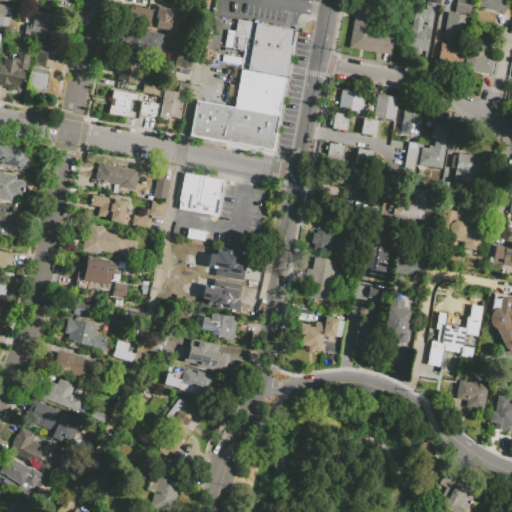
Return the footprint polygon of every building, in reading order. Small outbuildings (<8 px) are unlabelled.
[(393,33),(390,54),(381,53),(347,47),(354,0),(388,0),(388,5),(375,3),(371,29),(393,33)] [(456,0),(471,0),(469,15),(454,12),(456,3),(456,0)] [(476,0),(475,6),(483,7),(483,8),(497,11),(503,12),(504,0),(476,0)] [(0,12),(8,14),(9,6),(0,4),(0,12)] [(155,10),(171,13),(167,30),(125,21),(128,9),(133,10),(134,6),(155,11),(155,10)] [(421,29),(410,27),(413,8),(429,11),(428,16),(427,23),(422,22),(421,29)] [(24,9),(49,14),(48,17),(55,18),(50,40),(22,35),(24,25),(21,25),(24,9)] [(447,12),(442,39),(464,43),(469,16),(447,12)] [(0,16),(9,18),(6,33),(0,32),(0,16)] [(236,20),(294,31),(285,77),(241,69),(239,69),(240,65),(220,62),(226,30),(234,31),(236,20)] [(127,25),(149,29),(148,31),(164,34),(161,51),(145,48),(144,56),(123,52),(125,42),(121,41),(121,38),(124,38),(127,25)] [(421,29),(429,30),(426,51),(419,50),(419,54),(411,53),(411,50),(407,49),(410,27),(421,29)] [(471,36),(464,70),(489,74),(491,75),(495,55),(484,53),(485,44),(487,44),(487,40),(471,36)] [(440,42),(436,65),(459,69),(464,46),(440,42)] [(35,66),(39,46),(50,48),(46,68),(42,67),(35,66)] [(177,50),(194,53),(191,69),(174,66),(177,50)] [(17,53),(28,55),(23,81),(25,82),(23,92),(6,89),(6,87),(0,86),(0,59),(1,54),(7,55),(7,58),(10,58),(11,54),(16,55),(17,53)] [(139,65),(136,84),(116,80),(117,76),(113,76),(115,65),(123,66),(124,60),(136,63),(136,65),(139,65)] [(171,68),(178,69),(177,78),(169,77),(171,68)] [(36,90),(26,89),(29,69),(39,70),(36,90)] [(278,116),(285,77),(241,69),(234,108),(278,116)] [(39,70),(48,72),(45,92),(36,90),(39,70)] [(178,81),(187,83),(184,97),(175,95),(178,81)] [(363,94),(359,114),(337,110),(341,89),(363,94)] [(113,102),(114,99),(111,98),(112,90),(136,95),(135,100),(130,99),(129,105),(113,102)] [(393,120),(397,100),(376,96),(372,117),(393,120)] [(140,101),(152,103),(150,114),(138,112),(140,101)] [(183,105),(179,122),(159,118),(162,101),(183,105)] [(190,135),(271,151),(278,116),(234,108),(196,101),(190,135)] [(113,102),(129,105),(128,111),(132,112),(131,118),(107,114),(109,105),(113,106),(113,102)] [(421,112),(417,135),(399,132),(403,109),(408,110),(409,107),(415,108),(414,111),(421,112)] [(333,113),(330,129),(346,132),(349,116),(333,113)] [(361,118),(359,134),(376,137),(378,120),(361,118)] [(448,124),(441,168),(418,164),(420,146),(427,147),(427,145),(433,146),(434,137),(431,137),(434,122),(442,124),(448,124)] [(408,142),(419,144),(413,176),(402,174),(408,142)] [(328,143),(343,146),(340,163),(325,161),(328,143)] [(0,144),(25,149),(25,153),(28,154),(26,169),(0,165),(0,144)] [(357,148),(373,151),(370,169),(354,166),(357,148)] [(458,153),(453,181),(466,183),(466,187),(483,190),(486,175),(479,174),(481,157),(458,153)] [(98,163),(138,170),(134,190),(118,187),(119,184),(95,179),(98,163)] [(361,190),(363,170),(337,167),(335,183),(351,185),(351,189),(361,190)] [(0,172),(15,175),(15,178),(26,180),(23,198),(12,196),(11,201),(0,198),(0,172)] [(183,173),(178,200),(179,200),(177,209),(217,216),(223,180),(183,173)] [(369,181),(365,209),(331,204),(335,176),(369,181)] [(156,179),(169,181),(166,199),(152,196),(156,179)] [(412,188),(436,192),(430,223),(406,219),(406,217),(392,214),(395,198),(409,200),(412,188)] [(91,195),(90,205),(99,206),(97,216),(109,218),(108,222),(122,224),(126,201),(116,199),(117,196),(108,195),(108,198),(91,195)] [(165,203),(162,218),(145,214),(146,209),(149,210),(151,201),(165,203)] [(442,209),(437,237),(463,242),(462,248),(478,251),(480,240),(478,240),(482,218),(461,214),(461,211),(454,210),(454,211),(442,209)] [(0,210),(18,214),(14,238),(0,235),(0,210)] [(151,218),(133,215),(131,225),(149,229),(151,218)] [(345,225),(340,252),(313,248),(314,244),(310,243),(312,232),(315,233),(318,221),(345,225)] [(81,251),(100,254),(101,251),(125,255),(128,235),(105,231),(105,226),(89,223),(87,237),(84,237),(81,251)] [(185,238),(187,228),(208,232),(207,242),(185,238)] [(511,242),(511,265),(491,262),(494,246),(505,248),(504,248),(509,249),(510,242),(511,242)] [(384,278),(385,271),(384,271),(388,248),(365,244),(361,269),(367,270),(366,276),(376,278),(376,277),(384,278)] [(197,245),(253,255),(249,276),(242,275),(240,288),(184,278),(190,247),(196,248),(197,245)] [(395,251),(391,272),(413,276),(414,271),(420,272),(423,257),(415,255),(415,257),(406,256),(407,253),(395,251)] [(0,252),(11,253),(8,268),(0,266),(0,252)] [(82,256),(108,260),(104,284),(81,280),(82,278),(75,277),(77,264),(81,264),(82,256)] [(306,274),(307,268),(311,269),(313,257),(333,261),(330,278),(306,274)] [(306,274),(330,278),(326,301),(306,297),(309,281),(304,280),(306,274)] [(125,299),(127,284),(114,282),(111,297),(125,299)] [(368,287),(383,290),(381,300),(366,297),(368,287)] [(436,297),(434,309),(460,312),(461,300),(455,299),(456,289),(445,287),(443,298),(436,297)] [(510,299),(508,314),(509,317),(509,319),(508,323),(511,331),(511,351),(500,356),(499,348),(503,347),(495,329),(493,328),(491,326),(489,323),(488,321),(487,318),(486,315),(486,311),(486,309),(488,295),(510,299)] [(388,298),(380,338),(404,343),(410,310),(402,309),(403,301),(388,298)] [(74,301),(72,315),(89,318),(90,310),(89,310),(90,304),(74,301)] [(148,313),(146,324),(112,318),(112,314),(110,313),(111,307),(148,313)] [(209,313),(232,317),(227,341),(216,339),(216,336),(208,335),(209,331),(193,329),(195,317),(201,318),(201,317),(208,318),(209,313)] [(301,325),(298,345),(308,346),(307,349),(320,351),(323,335),(334,337),(337,319),(324,317),(323,323),(314,322),(313,327),(301,325)] [(105,349),(107,339),(94,336),(96,325),(67,319),(63,334),(68,335),(66,341),(105,349)] [(359,322),(354,346),(357,346),(356,350),(376,354),(382,323),(368,320),(367,324),(359,322)] [(439,320),(436,345),(428,344),(425,365),(434,367),(434,368),(443,370),(443,369),(447,369),(450,351),(457,352),(462,324),(439,320)] [(191,340),(225,348),(221,364),(219,363),(218,370),(202,367),(203,362),(187,358),(190,341),(191,340)] [(114,348),(134,354),(131,363),(111,357),(114,348)] [(51,368),(79,376),(83,360),(56,352),(51,368)] [(183,369),(196,372),(196,371),(217,376),(214,390),(211,390),(209,399),(178,391),(183,369)] [(79,412),(84,400),(70,394),(74,384),(59,378),(57,385),(45,380),(39,397),(79,412)] [(458,380),(488,385),(484,410),(465,407),(466,401),(455,399),(458,380)] [(154,388),(150,400),(138,395),(142,384),(154,388)] [(496,395),(493,412),(489,411),(487,423),(495,425),(494,428),(509,431),(511,411),(511,404),(507,404),(508,397),(496,395)] [(183,399),(184,400),(186,398),(204,412),(182,440),(157,421),(176,396),(179,399),(182,402),(183,399)] [(24,419),(52,432),(50,436),(61,442),(62,439),(68,442),(78,420),(33,399),(24,419)] [(105,424),(109,413),(96,408),(92,419),(105,424)] [(156,427),(162,431),(160,435),(166,440),(170,434),(178,440),(165,457),(158,451),(160,449),(155,445),(153,448),(151,446),(150,448),(144,443),(156,427)] [(21,428),(17,436),(16,435),(12,442),(14,443),(9,453),(56,477),(65,459),(57,455),(62,447),(47,439),(43,447),(32,441),(35,435),(21,428)] [(0,470),(0,472),(23,486),(25,484),(31,487),(32,488),(32,487),(33,487),(34,485),(39,488),(47,475),(42,473),(41,474),(31,467),(29,469),(6,456),(0,467),(2,468),(0,470)] [(157,457),(184,464),(171,511),(167,511),(149,507),(158,475),(152,474),(157,457)] [(440,486),(447,490),(441,500),(446,502),(440,511),(463,511),(477,487),(459,476),(448,471),(440,486)] [(3,511),(20,511),(25,506),(16,498),(3,511)]
